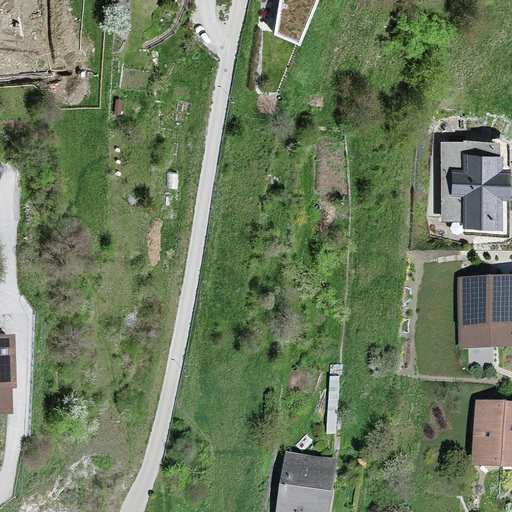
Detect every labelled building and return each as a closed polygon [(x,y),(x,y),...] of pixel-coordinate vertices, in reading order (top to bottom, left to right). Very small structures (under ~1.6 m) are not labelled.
[(275,0),(267,22),(298,34),(311,0),(275,0)] [(508,154),(469,155),(470,172),(454,173),(455,198),(470,197),(470,230),(509,229),(509,202),(511,201),(511,173),(508,173),(508,154)] [(0,201),(9,171),(0,167),(0,201)] [(511,282),(462,284),(463,353),(511,351),(511,282)] [(13,334),(0,334),(0,408),(8,408),(7,386),(14,386),(13,334)] [(511,406),(483,405),(479,469),(511,470),(511,406)] [(340,511),(349,466),(293,456),(283,511),(340,511)]
